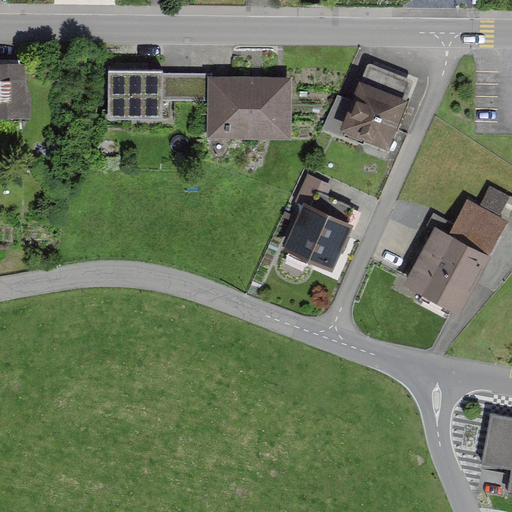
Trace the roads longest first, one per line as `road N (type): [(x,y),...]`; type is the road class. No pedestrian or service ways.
road 1 (residential): [(0,28),(447,32)]
road 2 (residential): [(0,288),(107,271),(169,280),(322,336)]
road 3 (residential): [(447,32),(442,75),(322,336)]
road 4 (residential): [(434,375),(440,443),(469,511)]
